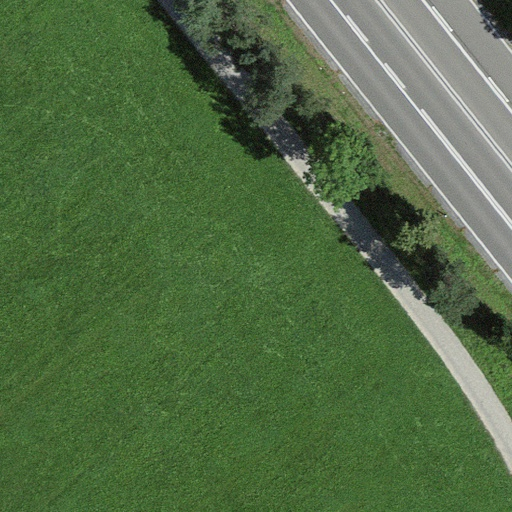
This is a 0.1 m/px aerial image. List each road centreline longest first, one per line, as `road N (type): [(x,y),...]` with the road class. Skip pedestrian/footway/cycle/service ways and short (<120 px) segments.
road 1 (track): [(175,0),(412,292),(511,433)]
road 2 (trunk): [(377,0),(455,102)]
